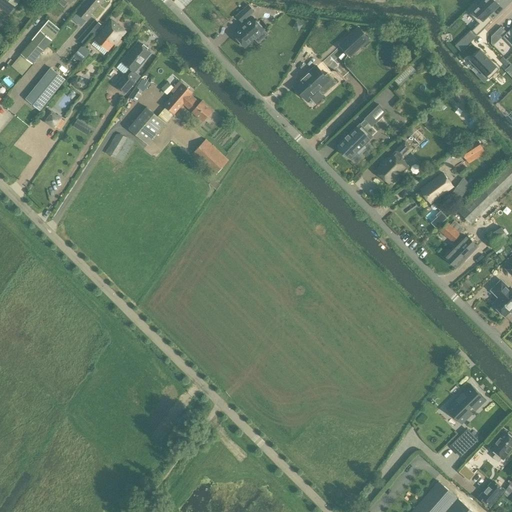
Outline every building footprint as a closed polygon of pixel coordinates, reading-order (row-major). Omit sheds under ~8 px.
[(85,0),(76,11),(86,19),(87,20),(92,15),(96,18),(104,9),(99,5),(103,0),(85,0)] [(479,23),(455,46),(461,51),(477,36),(476,35),(492,20),(488,15),(499,5),(494,0),(482,0),(469,13),(479,23)] [(254,11),(248,5),(236,16),(242,22),(254,11)] [(264,29),(253,17),(234,35),(244,46),(264,29)] [(111,19),(94,39),(106,50),(118,36),(119,37),(124,30),(111,19)] [(49,20),(20,54),(23,56),(32,64),(60,30),(49,20)] [(301,25),(296,22),(293,27),(298,30),(301,25)] [(78,39),(84,45),(97,30),(90,25),(78,39)] [(359,45),(367,38),(358,27),(340,44),(350,56),(360,47),(359,45)] [(501,27),(497,31),(502,37),(506,32),(501,27)] [(511,27),(506,32),(502,37),(511,46),(511,27)] [(8,35),(3,42),(9,46),(14,39),(8,35)] [(124,72),(114,84),(125,93),(139,75),(134,71),(150,52),(146,48),(147,47),(142,43),(141,45),(137,41),(121,60),(129,67),(124,72)] [(81,61),(89,52),(82,46),(74,54),(81,61)] [(480,49),(470,59),(489,79),(499,69),(480,49)] [(316,65),(293,85),(297,89),(297,91),(298,93),(299,95),(301,96),(303,96),(307,100),(310,97),(316,104),(324,96),(322,94),(336,82),(328,73),(325,76),(316,65)] [(40,110),(65,79),(51,68),(26,99),(40,110)] [(174,113),(183,104),(191,111),(203,121),(212,109),(201,100),(199,102),(190,94),(192,92),(180,81),(173,87),(169,82),(162,89),(167,94),(171,91),(174,94),(164,104),(174,113)] [(136,87),(129,97),(136,101),(143,92),(136,87)] [(455,90),(446,98),(456,109),(459,107),(462,111),(469,105),(455,90)] [(386,112),(379,104),(364,118),(365,119),(360,124),(359,123),(348,134),(348,133),(347,134),(348,135),(346,137),(345,136),(344,137),(345,137),(338,145),(341,148),(340,148),(341,151),(344,154),(347,155),(347,154),(350,158),(357,151),(359,152),(365,147),(363,145),(372,136),(363,127),(368,122),(371,126),(386,112)] [(165,123),(146,107),(129,127),(148,144),(165,123)] [(42,118),(59,129),(64,121),(47,110),(42,118)] [(434,115),(426,123),(430,127),(438,119),(434,115)] [(87,135),(90,129),(77,121),(74,126),(87,135)] [(403,131),(396,124),(390,130),(396,137),(403,131)] [(120,134),(116,134),(105,152),(121,162),(133,142),(120,134)] [(228,160),(206,139),(192,154),(214,175),(228,160)] [(477,139),(459,150),(461,153),(463,157),(464,157),(466,159),(482,148),(477,139)] [(400,174),(408,166),(401,159),(412,148),(405,141),(395,150),(397,152),(393,155),(392,154),(387,159),(386,158),(380,164),(381,164),(376,169),(389,182),(399,173),(400,174)] [(458,212),(470,224),(511,182),(511,163),(510,162),(458,212)] [(430,203),(453,186),(443,172),(420,189),(430,203)] [(451,194),(460,201),(471,185),(462,178),(451,194)] [(437,227),(449,216),(443,210),(431,221),(437,227)] [(453,241),(460,233),(461,233),(464,229),(454,220),(450,225),(447,221),(439,230),(453,241)] [(489,235),(496,246),(509,237),(501,227),(489,235)] [(477,246),(466,235),(445,256),(456,267),(477,246)] [(503,313),(505,316),(511,308),(511,288),(510,287),(508,287),(502,280),(492,290),(500,297),(493,304),(496,306),(496,308),(497,310),(499,312),(501,313),(503,313)] [(470,384),(446,408),(461,424),(473,413),(469,409),(471,406),(475,410),(486,400),(470,384)] [(451,445),(461,455),(477,440),(467,430),(451,445)] [(505,431),(490,448),(503,458),(511,447),(511,434),(509,432),(507,433),(505,431)] [(474,511),(439,481),(411,511),(474,511)] [(480,496),(490,504),(503,489),(493,481),(480,496)]
